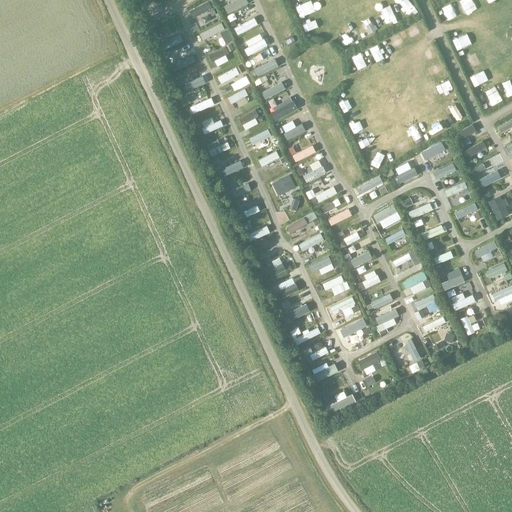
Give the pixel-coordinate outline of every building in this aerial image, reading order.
[(227,11),(247,3),(245,0),(225,0),(223,1),(227,11)] [(210,8),(207,1),(189,10),(192,17),(210,8)] [(406,12),(412,5),(408,1),(402,8),(406,12)] [(226,21),(233,18),(231,12),(224,15),(226,21)] [(384,22),(394,17),(391,12),(382,17),(384,22)] [(252,15),(232,25),(236,34),(256,25),(252,15)] [(297,20),(301,32),(307,30),(304,18),(297,20)] [(202,40),(223,28),(218,19),(197,31),(202,40)] [(404,26),(411,39),(419,34),(412,21),(404,26)] [(374,23),(363,27),(365,32),(376,28),(374,23)] [(222,30),(218,35),(226,43),(231,38),(222,30)] [(161,39),(165,47),(181,40),(176,31),(161,39)] [(453,45),(458,43),(454,32),(449,34),(453,45)] [(350,42),(357,37),(355,33),(347,38),(350,42)] [(248,55),(265,46),(261,38),(244,47),(248,55)] [(224,44),(207,51),(211,61),(228,54),(224,44)] [(379,54),(383,63),(391,59),(387,50),(379,54)] [(357,62),(367,57),(364,51),(354,56),(357,62)] [(177,66),(190,62),(188,54),(174,58),(177,66)] [(428,65),(434,75),(442,70),(436,60),(428,65)] [(357,65),(359,72),(369,69),(367,62),(357,65)] [(219,81),(238,72),(234,65),(215,74),(219,81)] [(195,70),(181,75),(185,88),(200,82),(195,70)] [(263,73),(251,80),(257,89),(268,82),(263,73)] [(473,87),(478,84),(473,74),(468,77),(473,87)] [(235,82),(237,87),(248,82),(246,77),(235,82)] [(262,99),(287,87),(283,79),(258,91),(262,99)] [(225,94),(229,102),(235,100),(237,106),(249,102),(243,87),(225,94)] [(209,94),(187,103),(191,112),(212,103),(209,94)] [(269,110),(274,119),(297,107),(292,98),(269,110)] [(271,100),(266,104),(270,110),(275,106),(271,100)] [(240,122),(257,117),(254,108),(237,113),(240,122)] [(455,120),(463,112),(460,108),(452,116),(455,120)] [(511,115),(502,119),(505,131),(511,129),(511,115)] [(219,116),(200,121),(202,131),(221,126),(219,116)] [(277,121),(279,126),(289,123),(288,118),(277,121)] [(279,132),(283,140),(304,129),(299,121),(279,132)] [(266,127),(247,134),(249,142),(269,136),(266,127)] [(482,142),(483,142),(480,137),(464,145),(469,155),(485,148),(482,142)] [(210,154),(228,147),(225,139),(207,146),(210,154)] [(438,140),(424,147),(427,154),(442,148),(438,140)] [(289,152),(294,160),(314,150),(310,142),(289,152)] [(260,165),(278,157),(274,148),(256,156),(260,165)] [(218,167),(221,175),(240,167),(236,159),(218,167)] [(409,164),(405,166),(403,161),(396,164),(398,170),(390,174),(393,181),(413,172),(409,164)] [(448,161),(434,166),(435,170),(449,165),(448,161)] [(304,179),(324,170),(320,162),(300,171),(304,179)] [(476,177),(480,184),(494,177),(490,170),(476,177)] [(327,171),(320,175),(322,180),(330,177),(327,171)] [(287,194),(285,189),(292,186),(286,172),(271,178),(278,197),(287,194)] [(360,190),(381,180),(378,172),(356,182),(360,190)] [(461,195),(467,194),(463,178),(445,182),(448,196),(461,193),(461,195)] [(232,196),(249,188),(246,181),(229,189),(232,196)] [(313,192),(317,199),(334,189),(330,182),(313,192)] [(383,182),(377,185),(381,192),(387,189),(383,182)] [(306,193),(312,190),(309,183),(302,186),(306,193)] [(355,184),(351,187),(355,194),(360,191),(355,184)] [(508,214),(504,197),(499,198),(497,191),(486,194),(492,218),(508,214)] [(292,205),(297,202),(294,196),(289,199),(292,205)] [(323,210),(339,203),(336,196),(320,203),(323,210)] [(425,197),(404,206),(408,214),(428,205),(425,197)] [(456,216),(475,206),(472,199),(453,209),(456,216)] [(391,200),(371,210),(376,218),(395,209),(391,200)] [(244,215),(258,210),(255,202),(241,207),(244,215)] [(328,222),(349,213),(346,205),(325,213),(328,222)] [(391,220),(398,216),(395,210),(388,214),(391,220)] [(314,223),(310,217),(305,220),(302,213),(286,221),(290,229),(300,225),(302,229),(314,223)] [(412,219),(415,225),(426,219),(424,213),(412,219)] [(249,238),(268,230),(264,222),(245,230),(249,238)] [(436,223),(421,229),(424,236),(439,229),(436,223)] [(461,223),(459,230),(466,231),(467,225),(461,223)] [(341,233),(344,242),(358,236),(354,227),(341,233)] [(401,227),(383,232),(385,240),(403,234),(401,227)] [(303,246),(322,237),(318,230),(300,238),(303,246)] [(501,236),(505,242),(510,239),(506,233),(501,236)] [(426,247),(432,244),(429,237),(423,240),(426,247)] [(351,241),(345,243),(348,250),(354,247),(351,241)] [(365,246),(348,255),(352,264),(370,255),(365,246)] [(447,246),(430,253),(434,262),(451,255),(447,246)] [(395,263),(409,255),(405,248),(386,258),(393,271),(398,269),(395,263)] [(322,251),(310,258),(315,266),(327,259),(322,251)] [(270,257),(272,262),(279,258),(277,253),(270,257)] [(488,276),(505,269),(501,259),(484,267),(488,276)] [(267,274),(283,268),(281,262),(265,268),(267,274)] [(398,275),(402,286),(412,282),(414,288),(424,284),(418,268),(398,275)] [(453,269),(438,275),(443,287),(458,281),(453,269)] [(356,279),(360,287),(378,278),(374,270),(356,279)] [(319,278),(323,287),(342,280),(338,271),(319,278)] [(277,286),(281,295),(296,287),(291,279),(277,286)] [(498,301),(511,295),(511,281),(494,288),(498,301)] [(429,310),(437,306),(429,290),(411,299),(415,306),(424,302),(429,310)] [(384,291),(363,300),(366,307),(387,299),(384,291)] [(452,300),(447,302),(451,309),(467,302),(464,294),(461,296),(458,291),(449,295),(452,300)] [(351,311),(347,301),(352,299),(349,293),(330,301),(334,311),(339,309),(341,315),(351,311)] [(279,299),(282,305),(288,302),(285,296),(279,299)] [(304,301),(297,304),(296,299),(288,302),(290,308),(283,311),(286,318),(307,310),(304,301)] [(371,314),(374,322),(394,315),(391,307),(371,314)] [(478,309),(472,310),(477,325),(486,322),(485,318),(481,319),(478,309)] [(466,334),(473,330),(464,312),(457,315),(466,334)] [(440,313),(420,323),(424,330),(444,320),(440,313)] [(341,321),(348,337),(354,334),(351,328),(364,323),(360,314),(341,321)] [(295,325),(297,331),(300,329),(302,337),(317,332),(314,323),(303,327),(302,323),(295,325)] [(387,345),(398,339),(395,334),(384,341),(387,345)] [(410,338),(402,342),(411,359),(419,355),(410,338)] [(321,343),(307,352),(310,357),(325,348),(321,343)] [(361,368),(380,363),(378,357),(372,358),(370,352),(357,355),(361,368)] [(312,370),(315,377),(336,370),(333,363),(312,370)] [(343,376),(320,385),(324,394),(347,385),(343,376)]
